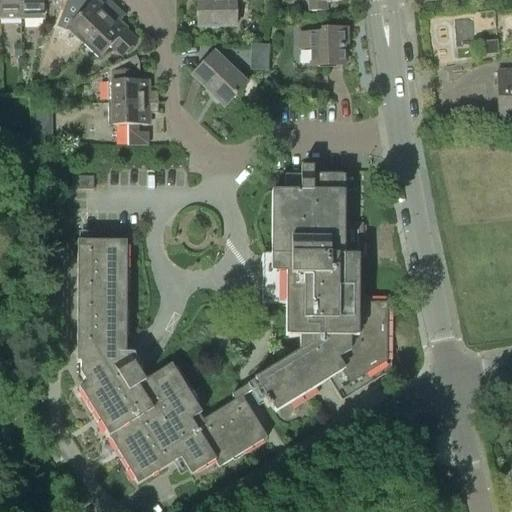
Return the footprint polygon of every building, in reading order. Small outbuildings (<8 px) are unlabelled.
[(0,0),(0,21),(20,21),(19,0),(0,0)] [(19,0),(20,21),(42,21),(42,2),(56,2),(56,0),(19,0)] [(210,0),(211,1),(197,1),(197,29),(235,28),(234,3),(243,3),(243,0),(210,0)] [(329,3),(341,3),(341,0),(307,0),(308,4),(309,4),(309,13),(325,12),(325,5),(329,5),(329,3)] [(65,30),(81,45),(116,9),(108,1),(103,7),(99,7),(93,1),(65,30)] [(116,9),(81,45),(98,60),(111,47),(121,57),(135,41),(119,26),(119,22),(124,16),(116,9)] [(322,35),(298,36),(299,50),(310,50),(310,68),(343,67),(342,31),(322,31),(322,35)] [(482,43),(484,57),(498,56),(496,42),(482,43)] [(250,45),(250,55),(267,56),(268,46),(250,45)] [(192,77),(223,108),(245,86),(213,55),(192,77)] [(106,70),(107,105),(157,104),(157,93),(149,94),(147,91),(146,82),(136,82),(136,72),(119,73),(119,64),(106,70)] [(511,72),(496,72),(497,118),(511,118),(511,72)] [(157,104),(107,105),(107,143),(143,142),(143,127),(147,127),(147,118),(150,115),(157,115),(157,104)] [(461,124),(448,124),(448,137),(461,137),(461,124)] [(51,144),(51,133),(34,133),(34,145),(51,144)] [(299,177),(284,178),(284,193),(276,194),(276,257),(265,257),(265,290),(290,291),(290,339),(298,339),(297,354),(253,381),(271,410),(325,378),(341,402),(389,373),(390,335),(384,335),(385,307),(353,306),(354,259),(362,259),(361,226),(337,226),(338,178),(313,177),(313,169),(299,169),(299,177)] [(71,191),(92,191),(93,178),(71,178),(71,191)] [(124,355),(125,244),(76,243),(75,364),(79,364),(79,376),(85,386),(77,391),(136,487),(179,460),(190,477),(213,463),(217,470),(266,440),(240,398),(202,422),(198,417),(200,415),(170,366),(143,383),(138,374),(142,371),(132,355),(124,355)]
